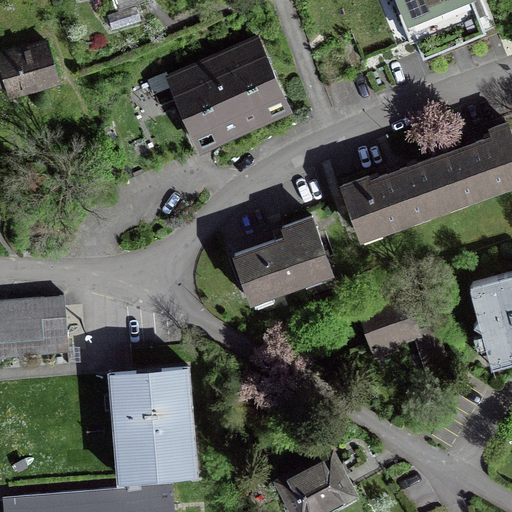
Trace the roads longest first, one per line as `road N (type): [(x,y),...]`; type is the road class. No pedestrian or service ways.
road 1 (residential): [(511,500),(186,313),(135,269)]
road 2 (residential): [(511,67),(262,174),(181,247),(135,269)]
road 3 (residential): [(135,269),(0,269)]
